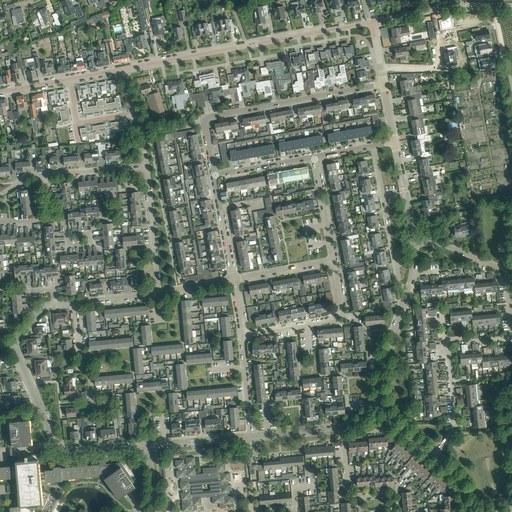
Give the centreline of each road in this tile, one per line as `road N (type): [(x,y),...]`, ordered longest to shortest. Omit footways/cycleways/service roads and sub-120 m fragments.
road 1 (tertiary): [(120,69),(371,22)]
road 2 (residential): [(213,175),(207,116),(383,84)]
road 3 (residential): [(444,340),(510,336),(506,275),(440,244),(413,245)]
road 4 (residential): [(145,450),(61,448),(10,347)]
road 5 (residential): [(409,287),(399,282),(373,145)]
road 6 (tertiary): [(371,22),(445,7),(511,7)]
road 7 (residential): [(115,404),(93,405),(90,376),(80,368),(74,302)]
road 8 (residential): [(159,293),(147,166)]
road 9 (residential): [(432,457),(453,431),(444,340)]
road 10 (residential): [(381,404),(377,377),(409,287)]
